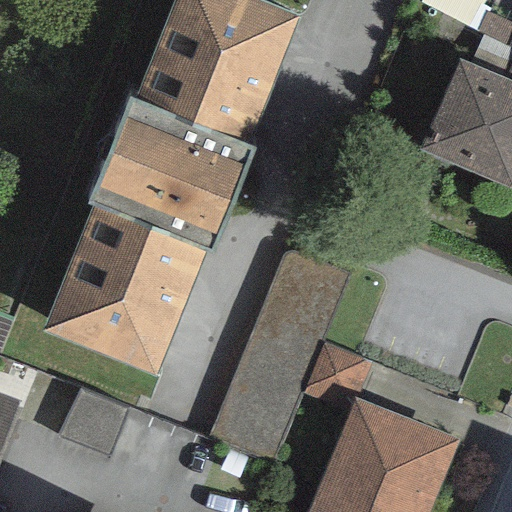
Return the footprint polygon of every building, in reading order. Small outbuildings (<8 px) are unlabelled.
[(296,0),(166,0),(136,77),(128,74),(86,181),(93,183),(43,312),(154,356),(206,226),(212,228),(252,125),(248,124),(296,0)] [(480,31),(490,6),(476,0),(435,0),(431,11),(480,31)] [(511,34),(499,64),(511,69),(511,34)] [(511,69),(499,64),(458,47),(420,137),(511,176),(511,69)] [(294,414),(345,277),(289,256),(238,393),(294,414)] [(0,376),(0,435),(19,384),(0,376)] [(354,390),(304,511),(424,511),(458,433),(354,390)] [(73,511),(114,511),(80,497),(73,511)]
